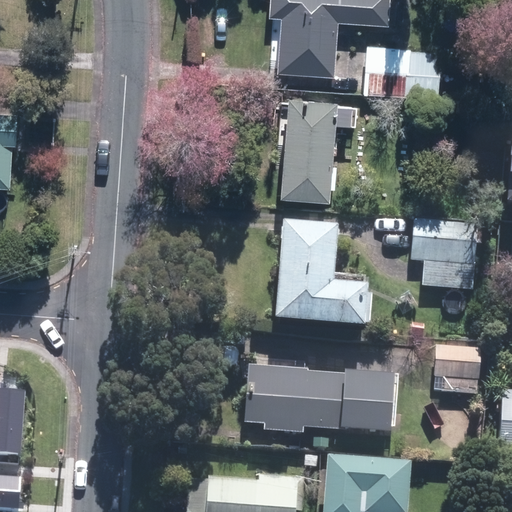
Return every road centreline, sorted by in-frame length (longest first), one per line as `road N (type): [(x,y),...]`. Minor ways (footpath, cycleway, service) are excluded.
road 1 (residential): [(127,0),(110,322)]
road 2 (residential): [(110,322),(97,511)]
